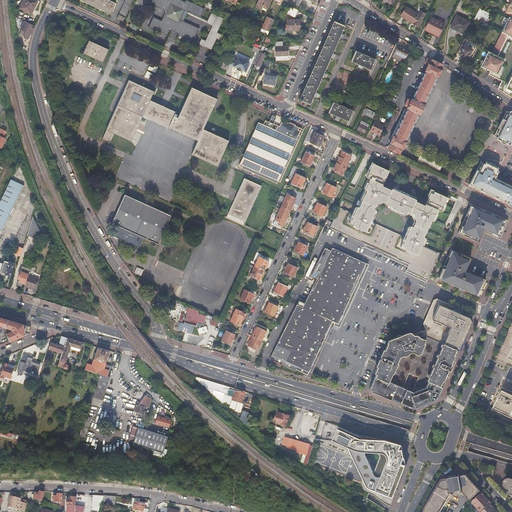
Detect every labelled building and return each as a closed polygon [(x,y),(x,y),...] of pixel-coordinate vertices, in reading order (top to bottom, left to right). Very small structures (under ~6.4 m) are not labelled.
[(31,14),(37,2),(32,0),(23,0),(20,8),(31,14)] [(116,4),(107,0),(79,0),(111,15),(116,4)] [(133,0),(125,0),(117,20),(123,23),(133,0)] [(202,17),(205,9),(187,0),(186,2),(180,0),(162,0),(161,0),(152,0),(150,5),(166,13),(162,22),(154,18),(150,28),(167,36),(170,30),(180,34),(178,38),(193,45),(200,29),(185,22),(189,12),(202,17)] [(258,0),(256,5),(262,7),(262,6),(267,8),(270,0),(258,0)] [(274,12),(280,1),(278,0),(274,0),(270,11),(274,12)] [(294,17),(297,10),(290,7),(287,14),(294,17)] [(399,16),(417,27),(420,21),(419,21),(423,13),(419,11),(416,14),(405,7),(399,16)] [(489,19),(491,13),(480,8),(474,19),(478,21),(481,15),(489,19)] [(224,18),(211,13),(206,25),(213,28),(207,41),(202,39),(200,45),(212,50),(217,39),(219,40),(221,35),(217,33),(224,18)] [(469,22),(456,16),(450,27),(463,33),(469,22)] [(266,17),(262,25),(260,29),(262,30),(265,31),(268,24),(270,19),(269,18),(266,17)] [(444,24),(431,18),(425,30),(438,36),(444,24)] [(300,30),(300,19),(288,20),(288,31),(300,30)] [(334,22),(299,100),(310,105),(344,26),(334,22)] [(28,39),(35,26),(30,23),(28,28),(29,28),(24,37),(28,39)] [(502,81),(498,89),(511,97),(511,23),(496,55),(489,52),(481,67),(490,71),(489,75),(502,81)] [(244,42),(250,28),(242,25),(235,39),(244,42)] [(227,55),(233,57),(239,44),(239,43),(233,40),(227,55)] [(271,49),(274,44),(265,40),(263,45),(271,49)] [(83,54),(87,56),(93,43),(89,41),(83,54)] [(93,43),(87,56),(101,62),(107,49),(93,43)] [(461,44),(457,53),(468,58),(472,49),(462,44),(461,44)] [(403,64),(410,51),(398,45),(392,58),(403,64)] [(288,60),(288,47),(276,47),(276,60),(288,60)] [(371,70),(376,60),(356,51),(351,61),(371,70)] [(260,52),(254,65),(257,66),(259,67),(265,55),(260,52)] [(141,66),(143,61),(124,53),(122,57),(141,66)] [(249,63),(237,57),(236,58),(233,66),(233,67),(237,69),(241,70),(245,72),(249,63)] [(390,145),(388,148),(399,153),(400,150),(401,150),(441,69),(440,69),(441,66),(430,60),(426,59),(424,64),(427,66),(410,101),(406,99),(403,106),(407,108),(390,144),(390,145)] [(120,61),(119,65),(138,73),(139,69),(120,61)] [(157,68),(143,61),(141,66),(155,72),(157,68)] [(220,68),(226,71),(229,65),(222,62),(220,68)] [(139,69),(138,73),(152,80),(154,75),(139,69)] [(262,84),(275,86),(276,75),(263,74),(262,84)] [(106,142),(107,143),(129,92),(134,82),(128,80),(106,130),(102,139),(107,141),(106,142)] [(129,92),(107,143),(108,143),(109,142),(110,142),(114,134),(128,140),(131,141),(143,115),(162,124),(169,109),(150,100),(154,92),(151,90),(134,82),(129,92)] [(193,138),(211,97),(191,88),(178,117),(177,117),(173,116),(175,112),(169,109),(162,124),(172,128),(173,129),(193,138)] [(217,100),(211,97),(193,138),(198,141),(192,154),(197,157),(198,152),(208,132),(204,130),(217,100)] [(328,113),(348,122),(352,111),(333,103),(328,113)] [(365,115),(366,115),(375,120),(378,114),(368,109),(365,115)] [(395,110),(385,128),(389,130),(399,112),(395,110)] [(506,113),(504,117),(502,119),(498,128),(498,129),(494,136),(497,137),(510,143),(511,144),(511,142),(511,115),(511,116),(509,114),(506,113)] [(277,160),(293,123),(292,123),(286,123),(281,121),(279,126),(277,125),(275,129),(260,123),(249,147),(242,165),(241,167),(256,174),(259,176),(259,175),(269,179),(277,160)] [(249,147),(260,123),(258,122),(239,164),(242,165),(249,147)] [(374,122),(369,131),(379,136),(384,126),(374,122)] [(295,124),(293,123),(277,160),(269,179),(277,183),(278,181),(280,182),(303,129),(295,125),(295,124)] [(365,133),(368,127),(360,124),(358,130),(365,133)] [(219,136),(208,132),(198,152),(197,157),(208,162),(219,136)] [(319,147),(324,136),(315,132),(310,143),(319,147)] [(229,141),(219,136),(208,162),(217,166),(226,145),(229,141)] [(510,143),(497,137),(496,139),(509,145),(510,143)] [(309,166),(314,155),(306,151),(301,162),(309,166)] [(342,175),(351,155),(342,151),(332,170),(342,175)] [(421,152),(417,161),(439,171),(441,167),(443,162),(421,152)] [(475,174),(469,185),(481,191),(481,190),(485,191),(484,192),(497,198),(505,184),(501,182),(500,181),(494,178),(498,171),(497,170),(498,167),(493,165),(486,162),(485,164),(481,162),(475,174)] [(387,204),(393,191),(392,190),(391,192),(382,188),(380,185),(382,185),(385,178),(386,178),(389,172),(373,165),(367,179),(370,180),(365,192),(366,192),(358,209),(357,209),(354,214),(339,207),(330,227),(410,263),(407,269),(428,279),(440,252),(423,245),(426,237),(425,236),(432,220),(434,220),(438,209),(443,211),(448,199),(435,193),(434,196),(431,194),(429,199),(430,200),(428,205),(429,207),(426,208),(426,207),(416,203),(417,201),(415,201),(410,214),(413,215),(417,224),(414,229),(411,228),(407,237),(372,222),(376,212),(374,211),(376,205),(384,202),(387,204)] [(291,183),(301,187),(305,177),(296,173),(291,183)] [(245,221),(261,185),(244,178),(228,214),(245,221)] [(29,194),(27,189),(14,182),(9,193),(26,201),(29,194)] [(331,198),(336,188),(326,183),(322,193),(331,198)] [(511,186),(505,184),(497,198),(506,203),(506,202),(511,204),(511,186)] [(402,195),(393,191),(387,204),(396,208),(396,207),(401,197),(402,195)] [(283,227),(296,198),(287,194),(275,220),(279,222),(278,225),(283,227)] [(0,235),(17,203),(4,196),(0,203),(0,235)] [(112,224),(117,227),(127,205),(130,198),(125,196),(112,224)] [(402,196),(401,197),(396,207),(403,209),(407,200),(407,198),(406,197),(405,196),(404,196),(403,196),(402,196)] [(410,214),(415,201),(408,197),(407,200),(403,209),(402,210),(410,214)] [(127,205),(117,227),(118,227),(114,237),(140,248),(144,239),(148,240),(152,230),(160,212),(130,198),(127,205)] [(322,217),(327,207),(318,203),(313,213),(322,217)] [(472,204),(459,232),(478,241),(480,237),(484,228),(501,236),(502,233),(508,220),(472,204)] [(152,230),(148,240),(158,245),(170,217),(160,212),(152,230)] [(28,236),(38,238),(42,219),(33,217),(28,236)] [(170,217),(158,245),(171,217),(170,217)] [(312,237),(317,226),(308,222),(303,232),(312,237)] [(23,244),(17,242),(13,255),(19,257),(20,255),(23,244)] [(303,256),(307,246),(298,242),(293,252),(303,256)] [(270,358),(279,362),(291,338),(310,298),(334,249),(332,248),(330,251),(324,248),(313,270),(319,273),(303,307),(297,304),(270,358)] [(439,277),(478,294),(482,286),(486,279),(465,269),(471,257),(452,248),(439,277)] [(291,338),(279,362),(296,370),(296,369),(298,370),(300,365),(307,349),(320,324),(333,298),(347,270),(353,257),(334,249),(310,298),(291,338)] [(259,257),(255,266),(264,270),(268,261),(259,257)] [(300,365),(298,370),(307,375),(334,322),(340,325),(369,265),(353,257),(347,270),(333,298),(320,324),(307,349),(300,365)] [(0,271),(9,275),(13,262),(0,258),(0,271)] [(292,277),(297,267),(288,263),(283,273),(292,277)] [(255,266),(250,264),(249,266),(254,268),(250,275),(260,280),(264,270),(255,266)] [(26,283),(29,275),(30,270),(22,267),(18,278),(22,279),(21,282),(26,283)] [(140,275),(143,270),(136,267),(133,273),(140,275)] [(35,290),(39,279),(29,275),(26,283),(25,286),(35,290)] [(283,297),(288,287),(278,282),(273,292),(283,297)] [(249,303),(254,293),(244,289),(240,299),(249,303)] [(371,388),(373,389),(373,390),(374,390),(390,398),(391,398),(392,398),(409,405),(415,408),(437,400),(440,393),(442,389),(447,377),(449,373),(447,372),(448,370),(449,370),(450,369),(450,368),(450,367),(449,367),(451,363),(453,364),(456,357),(458,350),(460,345),(465,335),(466,333),(468,328),(470,323),(472,319),(473,317),(472,312),(438,297),(434,298),(431,305),(426,317),(425,320),(428,330),(423,331),(420,332),(415,334),(410,332),(391,339),(390,342),(385,353),(387,354),(385,357),(384,357),(384,358),(383,359),(383,360),(384,360),(383,363),(381,363),(376,373),(377,373),(371,388)] [(273,317),(278,307),(269,302),(264,312),(273,317)] [(240,325),(245,313),(236,309),(231,321),(240,325)] [(208,333),(209,327),(200,327),(191,325),(193,316),(188,315),(184,332),(188,332),(188,330),(192,331),(193,329),(195,330),(200,328),(200,333),(208,333)] [(12,332),(3,336),(0,336),(0,337),(3,344),(30,333),(30,327),(8,320),(5,328),(12,330),(12,332)] [(210,330),(218,332),(221,322),(219,321),(217,328),(211,326),(210,330)] [(256,350),(266,331),(257,327),(247,346),(256,350)] [(222,341),(230,345),(235,334),(226,330),(222,341)] [(51,341),(49,349),(62,353),(67,337),(62,335),(59,345),(55,343),(55,342),(51,341)] [(58,366),(68,369),(68,366),(65,365),(67,357),(68,357),(69,353),(71,346),(81,349),(83,342),(67,337),(62,353),(58,366)] [(85,369),(100,374),(108,377),(110,370),(104,369),(110,350),(98,347),(98,346),(92,365),(87,363),(85,369)] [(23,354),(18,369),(17,372),(22,374),(23,370),(37,375),(40,365),(32,362),(33,359),(28,357),(28,356),(23,354)] [(8,365),(2,363),(0,371),(0,381),(9,384),(10,380),(14,368),(7,367),(8,365)] [(92,397),(94,398),(100,400),(103,401),(108,383),(108,377),(100,374),(98,379),(92,397)] [(220,384),(197,377),(196,379),(206,388),(207,387),(228,393),(230,390),(234,392),(232,399),(242,403),(245,391),(220,384)] [(511,394),(504,390),(495,407),(511,415),(511,394)] [(137,405),(135,411),(142,414),(144,407),(137,405)] [(243,410),(238,419),(245,423),(250,414),(243,410)] [(284,414),(277,412),(274,420),(281,422),(281,423),(287,425),(290,415),(285,413),(284,414)] [(86,430),(91,418),(86,416),(81,428),(86,430)] [(115,417),(113,425),(120,426),(122,418),(115,417)] [(339,426),(332,440),(377,461),(365,487),(388,497),(404,464),(401,459),(396,458),(400,444),(385,440),(353,432),(339,426)] [(135,445),(153,450),(155,443),(147,441),(149,434),(138,430),(137,438),(135,445)] [(296,450),(295,451),(303,454),(306,455),(309,444),(310,444),(285,436),(282,444),(287,446),(287,447),(296,450)] [(304,464),(307,465),(313,445),(309,444),(306,455),(303,454),(301,462),(304,463),(304,464)] [(465,474),(459,475),(454,491),(456,491),(459,493),(461,491),(467,476),(465,474)] [(447,477),(434,511),(437,511),(450,490),(451,492),(453,490),(454,491),(459,475),(447,477)] [(467,476),(461,491),(464,495),(474,485),(467,476)] [(427,501),(420,511),(434,511),(447,477),(441,478),(430,495),(427,501)] [(474,485),(464,495),(468,499),(479,490),(474,485)] [(35,493),(33,500),(41,502),(43,492),(40,491),(39,491),(39,494),(35,493)] [(485,495),(481,491),(470,500),(480,511),(479,511),(478,511),(497,511),(495,509),(494,508),(489,502),(490,501),(488,499),(486,496),(485,495)] [(52,496),(51,502),(59,502),(60,502),(60,494),(56,494),(55,496),(52,496)] [(114,496),(103,495),(101,502),(113,505),(114,496)] [(418,511),(420,511),(427,501),(430,495),(418,511)] [(19,502),(20,498),(10,496),(8,507),(24,510),(25,503),(19,502)] [(81,511),(83,506),(74,506),(74,498),(70,497),(70,499),(66,499),(65,511),(81,511)] [(134,502),(132,510),(140,511),(141,511),(144,505),(134,502)]
